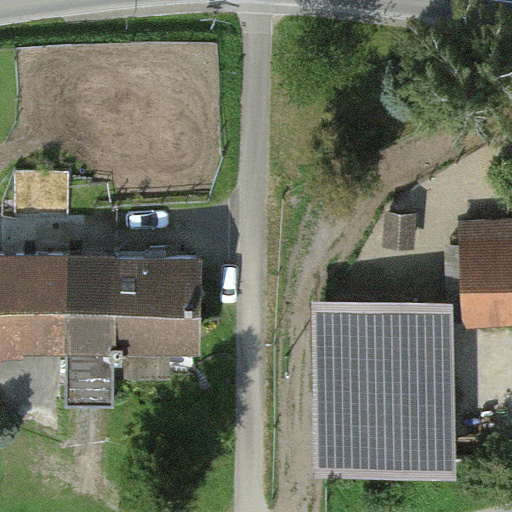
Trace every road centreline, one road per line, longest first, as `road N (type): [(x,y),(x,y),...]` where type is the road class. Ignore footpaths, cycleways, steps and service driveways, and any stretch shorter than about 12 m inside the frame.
road 1 (residential): [(257,511),(260,0)]
road 2 (track): [(294,511),(299,296),(323,244),(352,210),(404,167),(445,149)]
